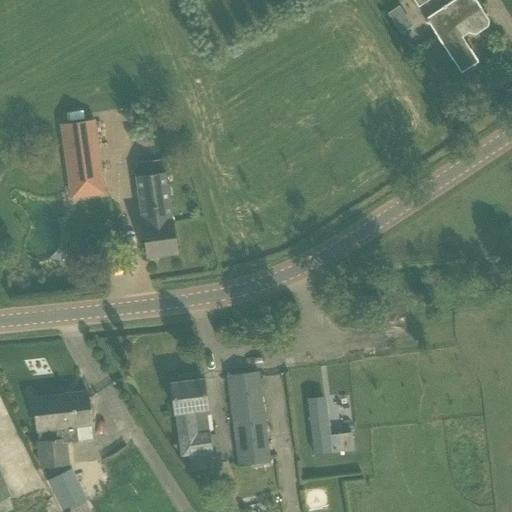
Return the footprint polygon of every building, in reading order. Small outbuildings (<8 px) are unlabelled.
[(488,20),(480,9),(474,0),(452,0),(425,18),(461,73),(478,62),(461,37),(467,34),(474,35),(487,26),(488,20)] [(403,28),(412,21),(399,5),(390,12),(403,28)] [(103,177),(95,122),(94,119),(59,124),(67,182),(103,177)] [(135,163),(137,174),(134,175),(147,256),(176,252),(164,170),(162,170),(161,159),(135,163)] [(227,376),(237,453),(239,468),(270,464),(258,372),(227,376)] [(219,435),(209,436),(203,379),(171,383),(180,455),(190,454),(192,472),(223,468),(219,435)] [(68,464),(66,443),(79,442),(77,426),(91,425),(87,392),(86,392),(86,395),(64,398),(64,395),(33,398),(41,467),(68,464)] [(327,412),(309,415),(313,454),(332,452),(353,450),(351,432),(330,435),(327,412)] [(86,499),(71,468),(47,480),(62,511),(86,499)] [(0,472),(0,497),(9,494),(0,472)]
